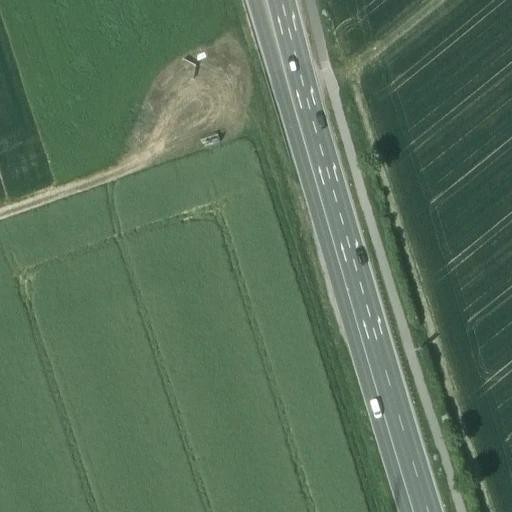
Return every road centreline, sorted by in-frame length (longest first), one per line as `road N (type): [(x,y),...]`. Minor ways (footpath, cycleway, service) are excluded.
road 1 (primary): [(426,511),(272,0)]
road 2 (track): [(254,130),(375,511)]
road 3 (track): [(254,130),(0,217)]
road 4 (track): [(438,0),(303,106)]
